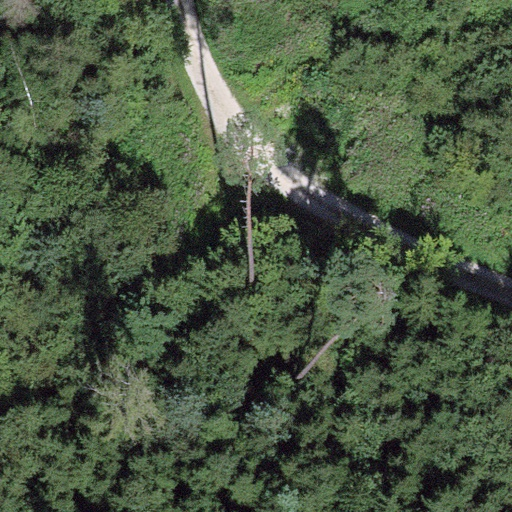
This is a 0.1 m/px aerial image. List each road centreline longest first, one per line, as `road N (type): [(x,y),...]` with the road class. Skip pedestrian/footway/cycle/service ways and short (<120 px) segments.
road 1 (track): [(511,21),(421,18),(308,59),(0,432)]
road 2 (track): [(511,301),(424,270),(236,150),(183,54),(175,0)]
